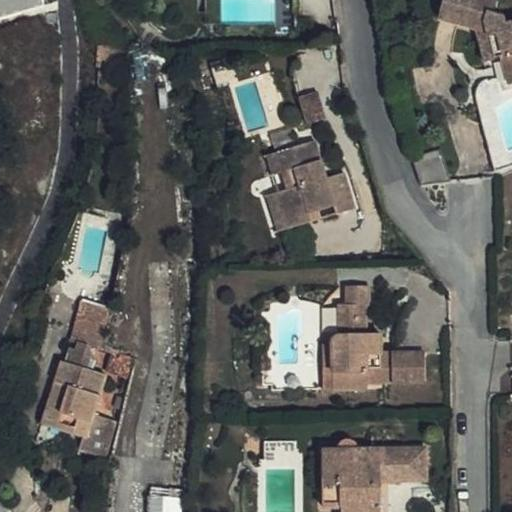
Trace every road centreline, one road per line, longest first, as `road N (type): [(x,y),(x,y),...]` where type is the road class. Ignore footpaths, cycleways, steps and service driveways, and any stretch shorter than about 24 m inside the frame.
road 1 (residential): [(355,0),(364,74),(397,184),(457,269),(466,297),(469,511)]
road 2 (unknown): [(126,511),(157,345)]
